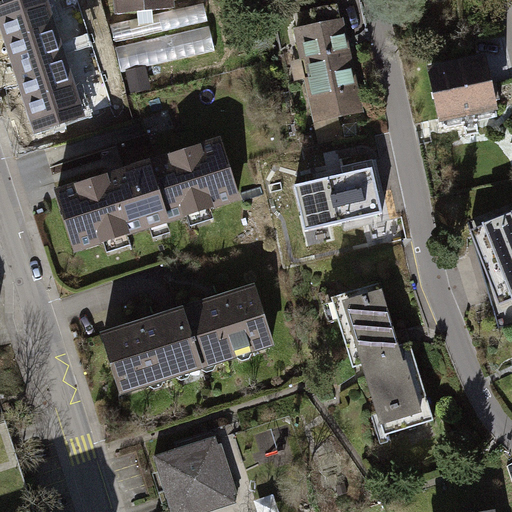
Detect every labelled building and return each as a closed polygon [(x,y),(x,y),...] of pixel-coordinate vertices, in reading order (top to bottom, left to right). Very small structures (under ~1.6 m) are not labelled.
[(49,0),(19,0),(0,6),(0,24),(35,134),(87,117),(49,0)] [(63,0),(81,63),(111,55),(96,0),(63,0)] [(177,0),(109,0),(110,21),(178,19),(177,0)] [(343,16),(293,26),(317,144),(367,134),(343,16)] [(118,44),(121,68),(216,54),(213,30),(118,44)] [(485,59),(431,69),(442,129),(496,120),(485,59)] [(227,137),(59,190),(80,256),(248,203),(227,137)] [(371,164),(294,181),(304,225),(380,208),(371,164)] [(511,215),(475,229),(506,315),(511,312),(511,215)] [(261,282),(183,306),(205,377),(283,353),(261,282)] [(383,285),(333,302),(359,376),(384,449),(433,432),(383,285)] [(179,309),(100,333),(122,404),(201,380),(179,309)] [(226,439),(147,463),(162,511),(240,511),(248,510),(226,439)]
